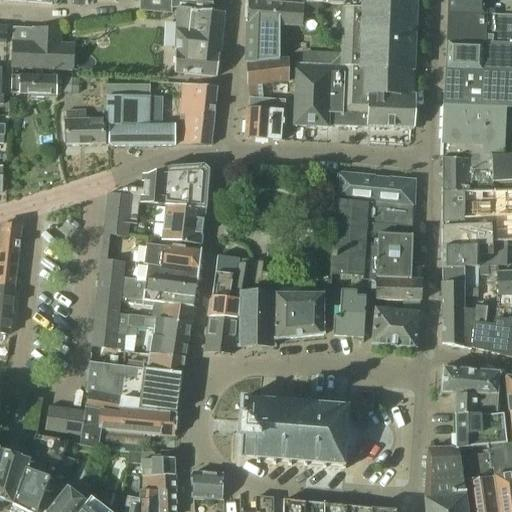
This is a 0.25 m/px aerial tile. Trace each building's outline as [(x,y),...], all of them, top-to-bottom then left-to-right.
[(86,0),(115,2),(115,0),(139,0),(139,12),(170,14),(171,9),(176,10),(176,8),(211,11),(212,0),(86,0)] [(343,5),(339,68),(293,66),(290,129),(325,130),(325,127),(336,128),(336,129),(354,130),(354,128),(366,129),(366,128),(411,130),(413,96),(411,96),(415,0),(306,0),(306,3),(343,5)] [(511,0),(447,0),(447,16),(511,18),(511,0)] [(300,5),(252,2),(246,2),(245,21),(247,21),(245,59),(277,60),(278,39),(279,27),(282,28),(302,28),(302,15),(316,16),(317,8),(315,8),(315,4),(300,4),(300,5)] [(173,74),(216,78),(223,13),(211,12),(211,11),(176,8),(176,10),(173,74)] [(511,18),(447,16),(446,45),(482,46),(483,33),(489,33),(489,34),(511,34),(511,18)] [(11,68),(72,71),(73,45),(59,44),(60,30),(34,29),(34,30),(13,29),(12,42),(11,68)] [(446,45),(445,72),(481,73),(487,73),(511,74),(511,34),(489,34),(489,33),(483,33),(482,46),(446,45)] [(248,63),(247,85),(286,82),(286,60),(248,63)] [(445,72),(443,107),(511,109),(511,74),(487,73),(481,73),(445,72)] [(54,99),(54,93),(61,93),(62,78),(55,78),(55,77),(11,75),(10,95),(14,95),(31,96),(31,98),(54,99)] [(62,94),(78,95),(78,80),(63,79),(62,94)] [(147,86),(105,85),(104,100),(104,111),(108,111),(108,146),(174,146),(174,127),(147,126),(147,98),(147,86)] [(179,114),(177,146),(210,146),(213,117),(215,88),(182,85),(179,114)] [(283,100),(248,98),(248,109),(247,109),(245,135),(248,139),(281,141),(283,100)] [(511,109),(443,107),(441,157),(468,156),(490,155),(511,153),(511,109)] [(85,112),(65,113),(66,146),(103,145),(102,120),(85,121),(85,112)] [(468,159),(441,161),(441,194),(495,193),(495,183),(511,182),(511,156),(492,157),(490,157),(490,155),(468,156),(468,159)] [(106,194),(105,209),(136,211),(137,203),(165,206),(206,210),(206,209),(208,172),(204,167),(171,168),(167,172),(144,180),(144,177),(106,194)] [(337,174),(336,174),(334,202),(335,202),(367,206),(367,210),(366,223),(411,228),(412,182),(406,182),(338,175),(337,174)] [(511,193),(495,193),(441,194),(440,225),(440,228),(441,228),(441,231),(441,243),(441,267),(477,267),(477,268),(505,267),(505,266),(505,242),(511,241),(511,193)] [(335,202),(329,276),(331,276),(361,278),(365,237),(367,237),(367,236),(365,236),(366,225),(364,225),(365,223),(366,223),(367,210),(367,206),(335,202)] [(165,206),(162,241),(200,245),(206,210),(165,206)] [(105,209),(103,221),(128,223),(134,224),(136,211),(105,209)] [(103,221),(102,234),(109,235),(126,237),(128,223),(103,221)] [(0,226),(0,228),(0,289),(14,292),(15,289),(22,228),(15,228),(0,226)] [(102,234),(100,247),(107,248),(108,248),(109,235),(102,234)] [(370,249),(367,282),(375,282),(376,282),(410,282),(411,238),(384,237),(384,236),(377,236),(377,237),(377,249),(370,249)] [(146,247),(142,272),(146,274),(145,281),(189,287),(192,266),(198,266),(200,251),(166,246),(166,249),(146,247)] [(100,247),(96,290),(120,293),(120,299),(130,300),(193,308),(194,288),(189,287),(145,281),(122,278),(124,263),(106,261),(106,260),(108,248),(107,248),(100,247)] [(216,255),(214,274),(236,276),(238,259),(216,255)] [(238,303),(238,351),(273,351),(273,344),(272,295),(247,295),(247,283),(270,286),(272,274),(260,272),(262,262),(250,261),(238,259),(236,276),(233,300),(238,301),(238,303)] [(477,267),(441,267),(441,283),(460,283),(460,289),(477,289),(477,268),(477,267)] [(470,350),(510,360),(511,306),(511,272),(496,273),(496,295),(495,311),(491,310),(474,307),(474,311),(471,311),(470,350)] [(214,274),(211,298),(233,300),(236,276),(214,274)] [(375,282),(374,302),(375,302),(382,302),(403,303),(419,303),(419,282),(410,282),(376,282),(375,282)] [(460,283),(441,283),(441,346),(469,351),(470,311),(463,311),(463,298),(474,298),(476,299),(477,289),(460,289),(460,283)] [(0,334),(10,336),(14,292),(0,289),(0,334)] [(96,290),(95,305),(119,307),(118,316),(191,323),(193,310),(193,308),(130,300),(120,299),(120,293),(96,290)] [(324,314),(334,315),(335,292),(327,292),(326,295),(324,295),(324,314)] [(340,293),(338,315),(364,317),(365,300),(355,299),(356,294),(340,293)] [(272,295),(273,344),(323,338),(324,314),(324,295),(314,295),(272,295)] [(211,298),(209,317),(236,319),(238,303),(238,301),(233,300),(211,298)] [(374,311),(371,346),(415,351),(419,314),(419,303),(403,303),(401,312),(380,310),(374,309),(374,311)] [(95,305),(93,319),(118,321),(118,316),(119,307),(95,305)] [(333,320),(332,332),(332,337),(362,340),(364,317),(338,315),(338,320),(333,320)] [(92,333),(90,345),(105,346),(104,346),(122,346),(122,354),(133,355),(135,338),(136,328),(152,330),(149,354),(148,354),(148,357),(186,359),(191,323),(118,316),(118,321),(93,319),(92,333)] [(232,356),(236,319),(209,317),(204,352),(232,356)] [(127,363),(126,368),(183,374),(186,359),(148,357),(147,365),(127,363)] [(88,364),(86,388),(88,388),(86,406),(86,409),(119,414),(120,409),(177,415),(180,393),(183,374),(126,368),(121,368),(88,364)] [(441,370),(439,396),(454,397),(468,397),(470,372),(442,370),(441,370)] [(470,372),(468,397),(497,398),(498,374),(470,372)] [(511,380),(503,379),(510,446),(511,446),(511,445),(511,380)] [(468,397),(454,397),(454,417),(460,417),(496,417),(497,398),(468,397)] [(19,417),(16,438),(33,441),(34,438),(37,438),(41,401),(22,398),(19,417)] [(241,461),(255,462),(257,462),(257,465),(259,465),(260,462),(272,463),(271,466),(274,466),(274,463),(288,464),(288,467),(291,467),(291,464),(303,464),(303,468),(306,468),(306,465),(323,466),(322,469),(326,470),(326,466),(341,467),(341,471),(344,471),(346,447),(351,448),(352,430),(347,430),(349,405),(346,405),(346,408),(329,407),(329,403),(327,403),(326,407),(310,406),(310,402),(307,402),(307,405),(294,405),(294,400),(291,400),(291,404),(278,403),(278,399),(275,399),(275,403),(262,402),(262,398),(259,398),(259,402),(245,401),(245,400),(242,400),(241,421),(239,420),(237,442),(239,442),(238,461),(241,462),(241,461)] [(48,408),(45,432),(62,434),(65,410),(48,408)] [(65,410),(62,434),(81,437),(79,447),(111,453),(112,448),(124,450),(123,453),(129,453),(152,454),(144,453),(143,437),(145,437),(146,440),(153,440),(155,437),(174,438),(176,419),(177,416),(177,415),(120,409),(119,414),(86,409),(85,412),(65,410)] [(460,417),(454,417),(455,437),(456,451),(486,449),(506,447),(506,446),(505,432),(504,417),(496,417),(460,417)] [(12,505),(11,507),(22,511),(37,511),(45,493),(68,445),(69,443),(37,438),(34,438),(33,441),(29,460),(26,468),(15,496),(12,505)] [(506,447),(486,449),(487,455),(491,479),(492,479),(497,511),(511,511),(511,462),(510,446),(506,446),(506,447)] [(424,504),(424,511),(464,511),(458,464),(457,456),(453,454),(453,453),(450,451),(428,451),(428,462),(426,462),(424,504)] [(4,453),(0,464),(0,500),(12,505),(15,496),(26,468),(29,460),(4,453)] [(129,453),(128,464),(140,465),(139,478),(175,477),(175,462),(167,462),(167,458),(155,457),(155,455),(152,454),(129,453)] [(487,455),(462,458),(465,482),(464,482),(468,511),(495,511),(491,479),(487,455)] [(220,477),(192,475),(192,501),(220,502),(220,497),(220,477)] [(139,480),(139,491),(175,493),(175,477),(139,478),(139,480)] [(66,488),(46,511),(79,511),(82,508),(82,507),(85,503),(66,488)] [(138,500),(136,511),(175,511),(175,496),(175,493),(139,491),(138,500)] [(136,511),(138,500),(127,499),(125,508),(129,510),(129,511),(136,511)] [(272,511),(272,502),(260,501),(260,511),(272,511)] [(281,511),(304,511),(305,505),(289,504),(282,503),(281,511)]
